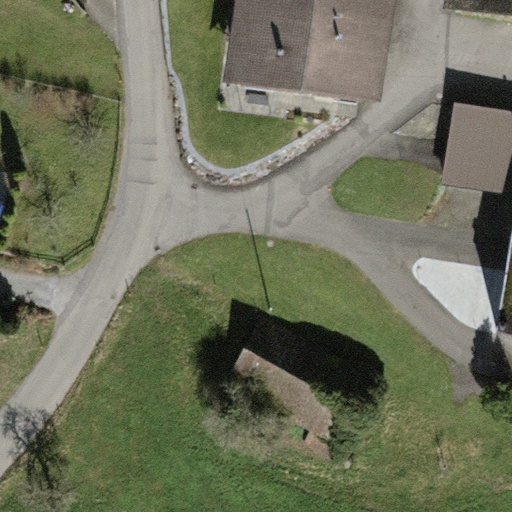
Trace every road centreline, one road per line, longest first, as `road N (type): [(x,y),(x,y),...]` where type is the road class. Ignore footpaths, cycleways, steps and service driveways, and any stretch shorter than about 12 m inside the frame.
road 1 (unclassified): [(0,440),(83,339),(141,208),(145,70),(136,0)]
road 2 (track): [(141,208),(268,208),(374,124),(429,53),(511,57)]
